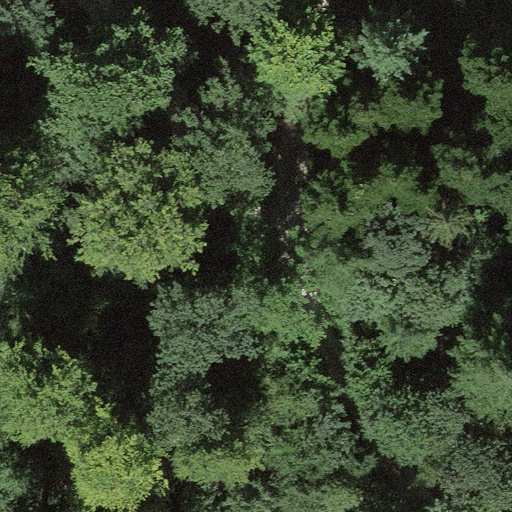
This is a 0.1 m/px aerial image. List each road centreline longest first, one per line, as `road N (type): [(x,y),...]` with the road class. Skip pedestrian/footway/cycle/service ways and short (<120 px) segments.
road 1 (track): [(249,214),(348,402),(418,511)]
road 2 (track): [(70,0),(144,79),(249,214)]
road 3 (track): [(249,214),(292,116),(313,0)]
